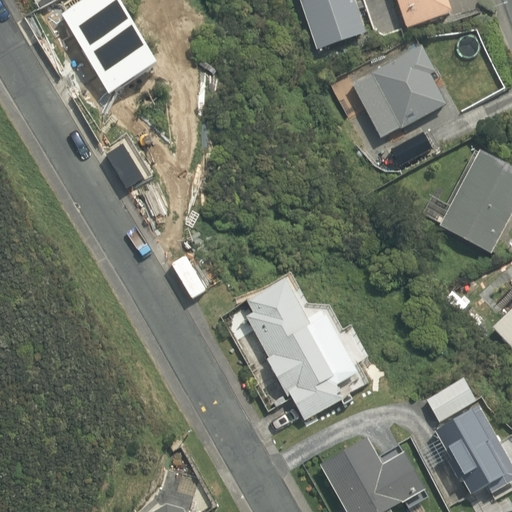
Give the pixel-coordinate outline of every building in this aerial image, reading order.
[(346,0),(295,0),(313,51),(358,36),(346,0)] [(358,0),(377,44),(450,15),(444,0),(358,0)] [(422,46),(412,51),(369,71),(373,79),(350,90),(369,129),(392,118),(398,132),(441,111),(423,75),(434,70),(422,46)] [(382,148),(392,166),(431,145),(422,127),(382,148)] [(511,198),(511,167),(470,148),(436,225),(489,249),(511,198)] [(348,360),(364,352),(349,323),(341,327),(308,264),(246,296),(252,308),(238,316),(295,427),(342,403),(332,381),(353,370),(348,360)] [(511,295),(485,326),(511,349),(511,295)] [(487,496),(511,481),(511,465),(460,375),(421,397),(435,422),(445,416),(454,431),(433,443),(464,498),(482,487),(487,496)] [(339,511),(385,511),(384,510),(421,492),(398,444),(375,455),(365,436),(315,460),(339,511)] [(180,511),(174,498),(145,511),(180,511)]
